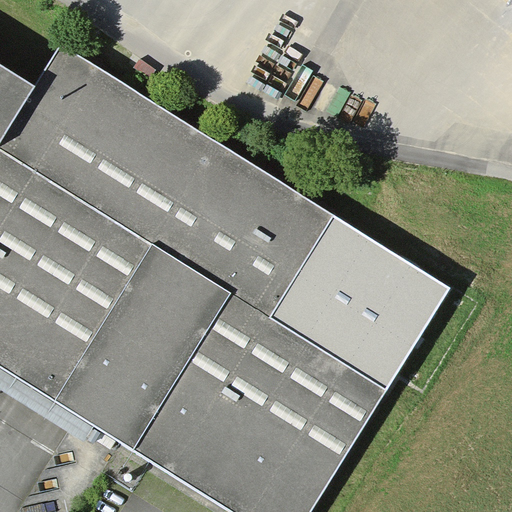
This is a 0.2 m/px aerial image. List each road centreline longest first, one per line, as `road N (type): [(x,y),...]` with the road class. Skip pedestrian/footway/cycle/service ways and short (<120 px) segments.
road 1 (unknown): [(53,0),(191,78),(315,135),(511,177)]
road 2 (unknown): [(343,0),(511,112)]
